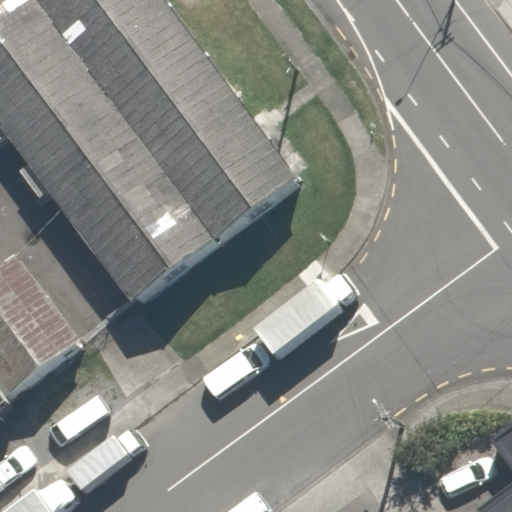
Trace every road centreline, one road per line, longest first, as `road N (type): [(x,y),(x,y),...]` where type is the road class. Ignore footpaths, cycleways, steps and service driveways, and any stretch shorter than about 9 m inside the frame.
road 1 (residential): [(511,238),(148,511)]
road 2 (unclassified): [(511,151),(398,0)]
